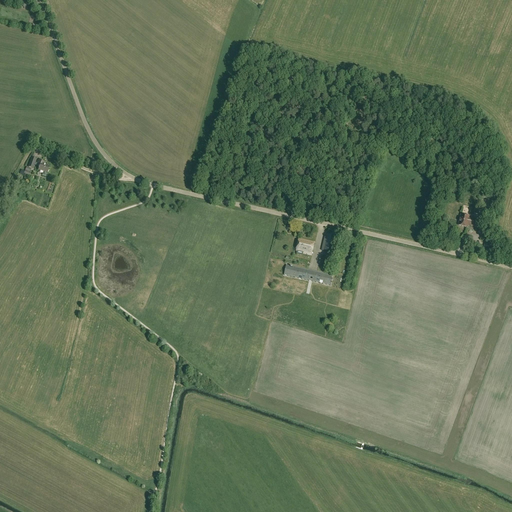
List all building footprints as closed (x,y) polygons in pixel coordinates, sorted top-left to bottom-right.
[(39,160),(38,163),(35,162),(36,159),(32,158),(29,167),(33,168),(34,165),(40,167),(39,170),(43,172),(42,175),(46,176),(47,173),(49,167),(44,165),(45,162),(39,160)] [(25,172),(22,170),(20,174),(24,176),(25,175),(29,176),(31,169),(27,167),(25,172)] [(469,218),(470,217),(461,215),(460,220),(459,219),(459,223),(459,226),(467,228),(468,225),(476,227),(477,220),(469,218)] [(338,237),(326,235),(322,251),(334,254),(338,237)] [(304,253),(312,255),(314,243),(299,240),(296,252),(297,252),(297,254),(299,255),(303,256),(304,253)] [(302,279),(309,281),(311,271),(291,267),(289,276),(299,278),(299,276),(303,277),(302,279)] [(330,285),(332,276),(314,272),(312,282),(320,283),(320,281),(323,281),(323,284),(330,285)]
